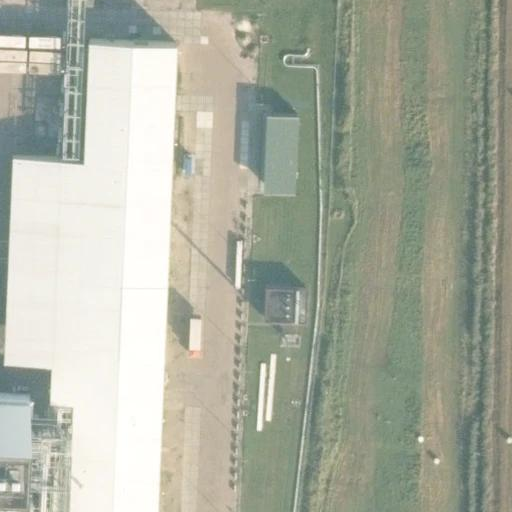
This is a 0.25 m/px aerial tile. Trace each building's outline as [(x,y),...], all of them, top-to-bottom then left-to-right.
[(157,511),(176,42),(91,38),(86,158),(13,155),(5,360),(54,362),(52,399),(73,400),(68,511),(157,511)] [(298,114),(267,113),(264,189),(295,191),(298,114)] [(308,287),(265,285),(264,319),(306,321),(308,287)] [(0,445),(27,447),(29,395),(0,393),(0,445)] [(0,511),(31,511),(32,495),(21,495),(21,483),(0,482),(0,511)]
